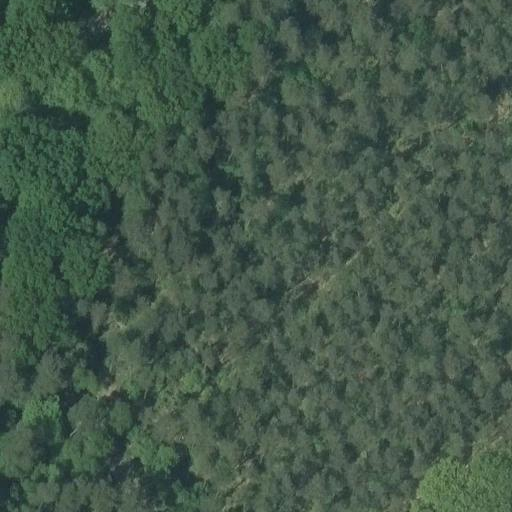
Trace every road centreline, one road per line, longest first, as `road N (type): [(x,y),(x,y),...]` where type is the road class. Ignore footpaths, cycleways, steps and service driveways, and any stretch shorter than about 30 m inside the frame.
road 1 (unclassified): [(136,511),(29,329),(0,300)]
road 2 (unclassified): [(0,98),(54,47),(161,0)]
